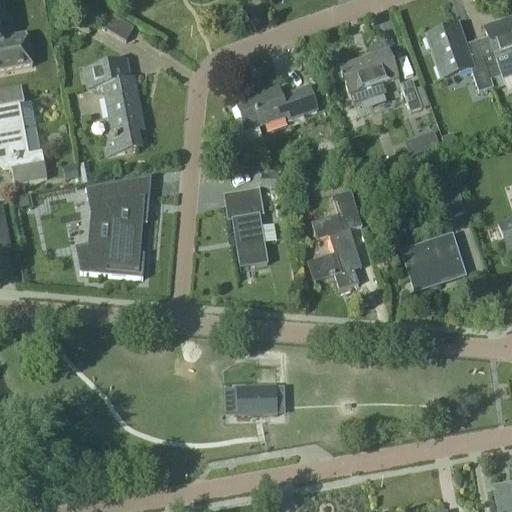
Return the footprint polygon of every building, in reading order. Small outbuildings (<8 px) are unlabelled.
[(133,31),(105,15),(97,29),(125,45),(133,31)] [(487,41),(476,45),(490,83),(501,79),(503,84),(511,80),(511,22),(484,32),(487,41)] [(492,91),(489,83),(490,83),(476,45),(465,49),(458,29),(426,40),(441,83),(469,73),(478,96),(492,91)] [(0,73),(30,68),(25,37),(0,41),(0,40),(0,73)] [(397,81),(388,54),(339,70),(352,108),(384,97),(381,87),(397,81)] [(125,64),(82,73),(86,94),(102,90),(112,139),(100,141),(104,160),(139,153),(135,135),(142,133),(132,81),(128,82),(125,64)] [(421,114),(411,86),(400,90),(410,118),(421,114)] [(317,114),(308,89),(279,99),(276,91),(234,107),(239,122),(228,126),(236,150),(261,141),(257,129),(285,119),(287,125),(317,114)] [(0,136),(22,132),(17,107),(22,106),(19,90),(0,93),(0,136)] [(27,157),(22,132),(0,136),(0,163),(8,162),(13,188),(45,182),(40,155),(27,157)] [(433,137),(423,141),(428,155),(438,151),(433,137)] [(444,151),(456,147),(452,137),(441,141),(444,151)] [(65,184),(78,181),(76,168),(62,170),(65,184)] [(277,190),(277,177),(260,177),(260,190),(277,190)] [(86,253),(79,254),(83,276),(79,276),(79,278),(142,283),(144,258),(139,257),(142,226),(145,226),(146,213),(145,212),(146,201),(139,203),(138,202),(125,205),(121,185),(84,193),(85,194),(89,193),(93,213),(93,214),(92,227),(91,227),(91,232),(92,232),(90,252),(86,252),(86,253)] [(464,217),(456,192),(443,196),(444,198),(432,202),(439,223),(451,219),(452,221),(464,217)] [(327,241),(328,241),(334,261),(308,270),(313,286),(332,280),(337,294),(357,288),(353,275),(359,273),(347,234),(349,234),(359,231),(351,204),(348,194),(331,199),(334,208),(334,209),(336,215),(310,223),(316,244),(327,241)] [(263,221),(259,195),(223,201),(227,227),(231,227),(239,272),(266,267),(259,222),(263,221)] [(28,208),(26,198),(17,200),(19,210),(28,208)] [(0,253),(10,251),(1,210),(0,210),(0,253)] [(511,223),(497,229),(506,258),(511,256),(511,223)] [(463,280),(449,238),(399,255),(413,297),(463,280)] [(276,418),(275,391),(275,390),(235,392),(236,420),(276,419),(276,418)] [(23,504),(53,500),(51,487),(22,491),(23,504)] [(511,511),(511,488),(494,492),(497,511),(511,511)]
